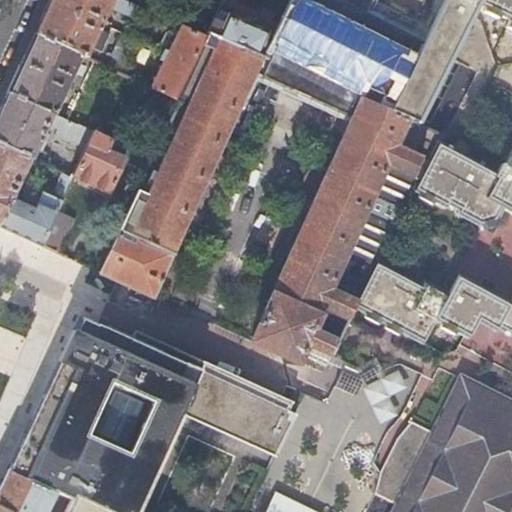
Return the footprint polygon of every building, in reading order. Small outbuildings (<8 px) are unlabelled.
[(142,23),(148,12),(122,0),(51,0),(37,31),(35,35),(79,56),(84,58),(90,48),(101,52),(109,34),(98,29),(100,24),(105,27),(107,22),(103,20),(107,12),(113,10),(142,23)] [(268,60),(262,57),(254,74),(258,75),(262,77),(259,84),(342,120),(345,113),(349,115),(354,117),(361,101),(363,101),(387,112),(414,58),(299,0),(296,0),(279,37),(268,60)] [(418,126),(477,8),(481,0),(445,0),(389,113),(418,126)] [(435,143),(411,191),(417,194),(416,197),(429,205),(431,202),(443,207),(445,204),(456,211),(454,215),(477,227),(493,223),(501,210),(511,215),(511,0),(481,0),(477,8),(483,12),(482,15),(496,23),(498,19),(508,25),(505,31),(511,34),(511,140),(511,141),(511,140),(511,148),(502,166),(499,165),(493,175),(435,143)] [(208,34),(262,57),(268,60),(279,37),(219,10),(208,34)] [(165,30),(169,21),(160,17),(156,25),(165,30)] [(151,88),(176,99),(206,38),(177,25),(171,36),(176,39),(169,53),(165,51),(160,60),(164,62),(151,88)] [(138,193),(100,274),(110,278),(116,281),(124,285),(152,298),(193,207),(226,136),(254,74),(262,57),(208,34),(206,38),(176,99),(181,102),(180,103),(189,107),(148,197),(138,193)] [(112,58),(124,63),(135,39),(123,34),(112,58)] [(79,56),(35,35),(22,63),(8,94),(58,117),(61,112),(55,108),(59,101),(63,104),(66,99),(61,96),(71,73),(80,78),(84,68),(76,64),(79,56)] [(466,89),(471,72),(458,67),(452,85),(466,89)] [(93,133),(58,117),(8,94),(0,111),(0,145),(30,159),(40,164),(63,175),(72,179),(73,178),(77,170),(42,152),(47,139),(42,136),(45,129),(56,134),(54,139),(84,153),(93,133)] [(328,356),(334,343),(311,332),(321,309),(346,321),(352,308),(375,262),(411,191),(435,143),(438,136),(418,126),(389,113),(387,112),(363,101),(361,101),(354,117),(328,174),(324,181),(308,217),(251,342),(306,368),(318,373),(324,363),(326,360),(328,356)] [(105,152),(110,141),(93,133),(84,153),(77,170),(73,178),(108,195),(123,161),(122,160),(124,156),(117,153),(112,154),(111,155),(105,152)] [(30,159),(0,145),(0,219),(9,200),(10,200),(30,159)] [(58,196),(63,198),(72,179),(63,175),(55,190),(58,196)] [(41,247),(51,224),(61,204),(43,196),(35,211),(21,205),(10,200),(9,200),(0,219),(0,227),(17,236),(41,247)] [(41,247),(55,253),(65,231),(51,224),(41,247)] [(375,262),(352,308),(388,327),(392,329),(397,332),(421,345),(434,322),(459,335),(467,340),(476,323),(485,327),(495,333),(497,330),(511,338),(511,300),(510,304),(499,299),(458,278),(448,296),(423,282),(420,287),(375,262)] [(74,332),(73,332),(64,351),(43,396),(59,404),(24,480),(54,494),(62,498),(71,502),(66,511),(136,511),(180,416),(266,455),(274,459),(296,416),(288,412),(292,404),(286,401),(268,393),(140,335),(136,343),(128,340),(95,325),(95,326),(80,319),(74,331),(74,332)] [(342,368),(340,372),(353,379),(369,371),(373,376),(375,381),(379,379),(382,378),(380,373),(372,360),(354,369),(344,364),(342,368)] [(511,511),(511,405),(459,380),(431,434),(411,424),(409,423),(391,439),(383,456),(377,468),(374,474),(372,495),(394,507),(391,511),(511,511)] [(43,396),(7,472),(24,480),(59,404),(43,396)] [(24,480),(7,472),(0,487),(0,511),(45,511),(54,494),(24,480)] [(55,511),(66,511),(71,502),(62,498),(55,511)]
